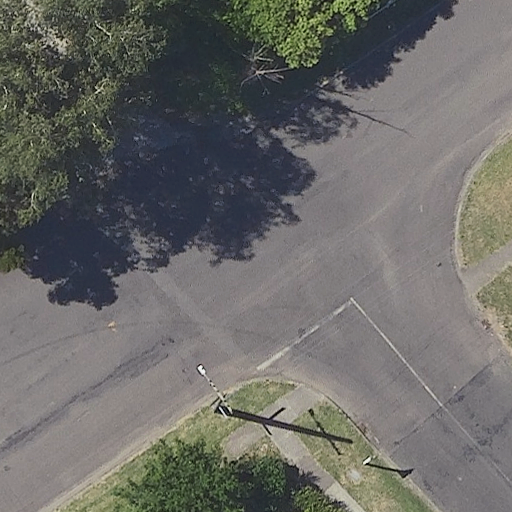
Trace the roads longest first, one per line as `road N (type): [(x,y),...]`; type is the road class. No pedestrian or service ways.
road 1 (residential): [(280,201),(388,337),(511,473)]
road 2 (residential): [(280,201),(0,396)]
road 3 (residential): [(511,40),(280,201)]
